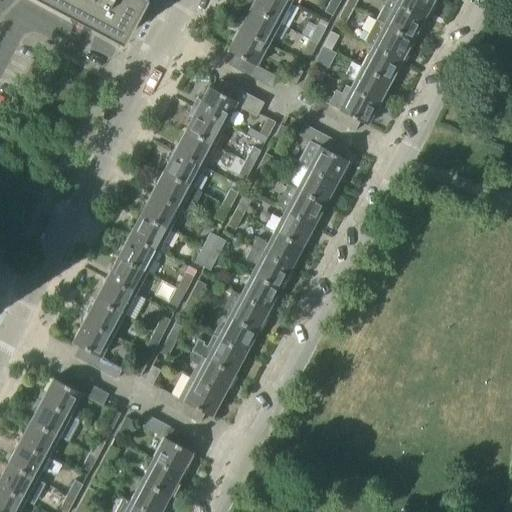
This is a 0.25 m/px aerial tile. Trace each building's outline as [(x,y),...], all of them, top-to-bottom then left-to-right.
[(44,0),(90,24),(120,40),(120,38),(121,39),(141,0),(44,0)] [(254,0),(250,9),(278,24),(290,3),(284,0),(254,0)] [(339,2),(335,0),(330,0),(324,13),(332,17),(339,2)] [(347,0),(345,5),(353,9),(357,0),(347,0)] [(387,0),(387,1),(394,5),(423,21),(428,12),(427,12),(433,0),(387,0)] [(353,9),(345,5),(337,20),(345,24),(353,9)] [(394,5),(383,26),(411,41),(419,27),(420,28),(423,21),(394,5)] [(241,22),(237,29),(267,45),(278,24),(250,9),(243,22),(241,22)] [(364,43),(372,47),(401,63),(405,54),(404,54),(411,41),(383,26),(375,21),(364,43)] [(317,26),(309,40),(317,44),(325,30),(317,26)] [(227,51),(234,55),(256,67),(267,45),(237,29),(233,37),(234,38),(227,50),(227,51)] [(330,33),(322,47),(330,51),(338,37),(330,33)] [(317,44),(309,40),(301,55),(309,59),(317,44)] [(335,54),(330,51),(322,47),(314,62),(328,69),(335,54)] [(372,47),(360,68),(389,83),(396,70),(397,70),(401,63),(372,47)] [(228,66),(250,78),(256,67),(234,55),(228,66)] [(256,67),(250,78),(271,89),(277,78),(256,67)] [(294,68),(286,83),(294,87),(302,72),(294,68)] [(360,68),(349,89),(378,105),(383,97),(381,96),(389,83),(360,68)] [(299,90),(307,94),(315,79),(307,75),(299,90)] [(220,80),(214,91),(225,97),(236,103),(242,92),(220,80)] [(199,101),(195,109),(225,125),(236,103),(225,97),(214,91),(207,87),(207,88),(207,89),(200,101),(199,101)] [(335,92),(328,105),(338,110),(359,122),(366,126),(367,125),(366,125),(373,112),(375,112),(378,105),(349,89),(345,87),(341,94),(335,92)] [(242,92),(236,103),(241,106),(240,108),(256,117),(257,114),(263,103),(242,92)] [(311,110),(332,121),(338,110),(328,105),(317,99),(311,110)] [(192,117),(184,131),(213,147),(225,125),(195,109),(191,116),(192,117)] [(338,110),(332,121),(354,133),(359,122),(338,110)] [(259,134),(267,138),(274,124),(267,119),(259,134)] [(297,135),(309,142),(318,147),(319,146),(324,136),(303,124),(297,135)] [(280,127),(272,141),(280,145),(287,131),(280,127)] [(177,143),(172,152),(202,168),(213,147),(184,131),(178,144),(177,143)] [(346,147),(324,136),(319,146),(340,158),(346,147)] [(307,168),(306,169),(336,185),(341,176),(340,175),(346,163),(347,163),(347,162),(340,158),(319,146),(318,147),(309,142),(298,163),(307,168)] [(251,148),(244,162),(252,167),(259,152),(251,148)] [(191,188),(200,194),(201,194),(212,174),(202,168),(172,152),(168,159),(169,159),(162,173),(191,188)] [(265,155),(257,170),(265,173),(272,159),(265,155)] [(252,167),(244,162),(236,177),(244,181),(252,167)] [(306,169),(295,190),(324,206),(331,191),(332,191),(336,185),(306,169)] [(265,173),(257,170),(249,184),(257,188),(265,173)] [(149,194),(179,210),(189,215),(200,194),(191,188),(162,173),(155,186),(154,186),(149,194)] [(285,210),(284,212),(313,227),(318,218),(317,218),(324,206),(295,190),(286,186),(276,206),(285,210)] [(229,190),(221,205),(229,209),(237,194),(229,190)] [(147,202),(139,216),(168,231),(179,210),(149,194),(146,201),(147,202)] [(243,197),(235,212),(242,216),(250,201),(243,197)] [(229,209),(221,205),(214,219),(221,223),(229,209)] [(242,216),(235,212),(227,226),(234,230),(242,216)] [(284,212),(273,232),(301,247),(309,233),(310,234),(313,227),(284,212)] [(131,228),(127,236),(157,252),(168,231),(139,216),(133,228),(131,228)] [(256,238),(251,248),(291,270),(296,261),(294,260),(301,247),(273,232),(266,245),(263,243),(263,242),(256,238)] [(209,234),(201,248),(209,252),(217,238),(209,234)] [(124,244),(117,258),(146,273),(157,252),(127,236),(123,243),(124,244)] [(217,238),(209,252),(217,257),(225,242),(217,238)] [(194,263),(201,267),(209,252),(201,248),(194,263)] [(255,266),(250,275),(278,290),(286,276),(287,276),(291,270),(251,248),(244,260),(255,266)] [(209,252),(201,267),(209,271),(217,257),(209,252)] [(109,270),(104,279),(134,295),(146,273),(117,258),(110,271),(109,270)] [(184,275),(176,289),(184,294),(192,279),(184,275)] [(250,275),(239,296),(268,312),(273,303),(272,302),(278,290),(250,275)] [(102,287),(94,301),(123,316),(134,295),(104,279),(101,286),(102,287)] [(197,282),(189,297),(197,301),(205,286),(197,282)] [(184,294),(176,289),(168,304),(176,309),(184,294)] [(239,296),(228,317),(256,332),(263,318),(265,319),(268,312),(239,296)] [(197,301),(189,297),(181,311),(189,315),(197,301)] [(86,312),(82,321),(121,342),(112,337),(123,316),(94,301),(88,313),(86,312)] [(161,317),(153,331),(161,336),(169,321),(161,317)] [(212,336),(246,355),(250,346),(249,345),(256,332),(228,317),(216,338),(212,336)] [(71,343),(78,346),(100,358),(110,339),(119,344),(121,342),(82,321),(78,328),(79,329),(72,342),(72,341),(71,343)] [(175,324),(167,339),(175,343),(182,328),(175,324)] [(161,336),(153,331),(145,346),(153,351),(161,336)] [(197,340),(191,352),(233,375),(241,361),(242,361),(246,355),(212,336),(206,348),(203,346),(204,344),(197,340)] [(175,343),(167,339),(159,354),(167,358),(175,343)] [(73,357),(95,369),(100,358),(78,346),(73,357)] [(196,365),(189,378),(223,397),(228,388),(226,387),(233,375),(191,352),(187,360),(196,365)] [(100,358),(95,369),(116,380),(121,369),(100,358)] [(138,359),(130,375),(138,379),(147,364),(138,359)] [(144,382),(152,385),(160,371),(152,367),(144,382)] [(65,372),(59,382),(81,394),(86,383),(65,372)] [(189,378),(178,399),(183,401),(182,402),(204,413),(211,417),(212,416),(211,416),(218,403),(219,404),(223,397),(189,378)] [(44,392),(39,401),(69,417),(81,394),(59,382),(52,379),(52,380),(45,392),(44,392)] [(108,395),(86,383),(81,394),(102,405),(108,395)] [(156,401),(177,412),(182,402),(183,401),(178,399),(162,390),(156,401)] [(29,423),(57,438),(66,442),(77,421),(69,417),(39,401),(36,408),(37,408),(29,423)] [(182,402),(177,412),(198,424),(204,413),(182,402)] [(104,424),(111,428),(119,414),(112,409),(104,424)] [(125,416),(117,431),(125,435),(132,421),(125,416)] [(142,427),(163,439),(169,427),(148,416),(142,427)] [(21,434),(17,443),(46,458),(57,438),(29,423),(23,435),(21,434)] [(169,427),(163,439),(184,450),(185,449),(191,438),(169,427)] [(96,438),(88,452),(96,456),(104,442),(96,438)] [(163,439),(151,460),(181,476),(185,467),(184,467),(191,454),(192,453),(185,449),(184,450),(163,439)] [(14,451),(6,465),(35,480),(40,471),(56,475),(61,466),(46,458),(17,443),(13,450),(14,451)] [(109,445),(102,459),(109,464),(117,449),(109,445)] [(96,456),(88,452),(81,467),(88,471),(96,456)] [(109,464),(102,459),(94,474),(101,478),(109,464)] [(151,460),(140,481),(168,496),(176,482),(177,483),(181,476),(151,460)] [(0,488),(24,501),(35,480),(6,465),(0,477),(0,488)] [(74,480),(66,495),(74,499),(82,484),(74,480)] [(45,481),(38,496),(59,505),(66,490),(45,481)] [(140,481),(129,503),(146,511),(161,511),(163,510),(162,509),(168,496),(140,481)] [(87,487),(79,501),(87,505),(95,491),(87,487)] [(0,511),(17,511),(24,501),(0,488),(0,511)] [(66,511),(74,499),(66,495),(58,509),(63,511),(66,511)] [(83,511),(87,505),(79,501),(73,511),(83,511)] [(146,511),(129,503),(123,511),(146,511)]
